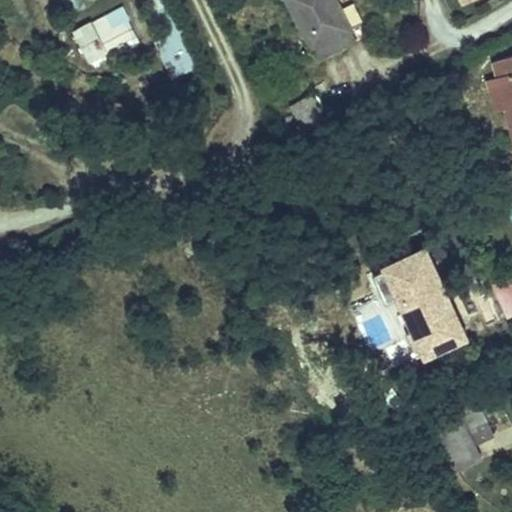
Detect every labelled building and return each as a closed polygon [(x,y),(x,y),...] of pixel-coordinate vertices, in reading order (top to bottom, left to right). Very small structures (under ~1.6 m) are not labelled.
[(80,0),(62,0),(65,9),(82,4),(80,0)] [(347,12),(341,0),(294,0),(309,32),(311,31),(316,42),(340,30),(335,18),(347,12)] [(109,42),(136,30),(124,5),(97,17),(109,42)] [(168,52),(171,51),(179,72),(195,66),(172,6),(153,14),(168,52)] [(353,24),(347,12),(335,18),(340,30),(353,24)] [(94,19),(75,26),(86,51),(104,43),(94,19)] [(511,30),(489,36),(506,116),(511,114),(511,30)] [(307,59),(280,72),(286,86),(313,73),(307,59)] [(289,103),(301,130),(330,118),(317,90),(289,103)] [(424,357),(472,335),(430,240),(382,262),(424,357)] [(511,277),(493,286),(507,317),(511,314),(511,277)] [(485,457),(479,442),(496,435),(481,401),(437,421),(458,469),(485,457)]
